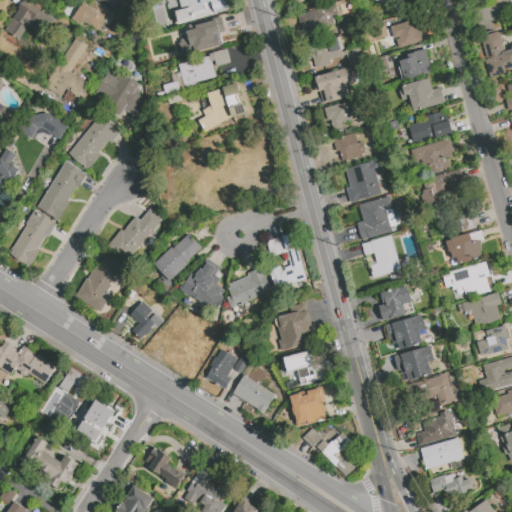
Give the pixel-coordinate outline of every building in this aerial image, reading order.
[(23,0),(25,0),(41,10),(40,12),(53,20),(48,26),(34,17),(30,22),(33,24),(30,29),(27,27),(19,39),(10,33),(5,30),(19,9),(18,8),(19,6),(13,1),(13,0),(21,0),(23,1),(23,0)] [(94,0),(111,12),(111,13),(115,16),(109,26),(104,23),(98,31),(84,22),(81,26),(62,13),(70,0),(76,0),(83,4),(85,1),(91,5),(94,0)] [(118,0),(113,8),(100,0),(118,0)] [(224,0),(227,10),(217,12),(217,14),(176,24),(174,16),(173,12),(181,10),(178,0),(224,0)] [(298,14),(336,4),(340,14),(333,16),(335,25),(320,29),(321,34),(305,38),(298,14)] [(337,19),(341,33),(354,30),(351,16),(337,19)] [(222,17),(226,31),(220,33),(223,44),(214,47),(202,51),(185,55),(184,53),(182,53),(179,40),(188,37),(186,27),(222,17)] [(404,22),(412,20),(413,23),(420,22),(423,34),(425,33),(426,39),(424,39),(425,41),(401,47),(399,38),(393,39),(390,26),(405,23),(404,22)] [(480,35),(498,30),(500,33),(503,42),(502,44),(503,50),(511,48),(511,45),(511,66),(505,69),(505,72),(490,76),(485,58),(486,58),(480,35)] [(76,37),(89,45),(71,73),(87,84),(79,97),(66,89),(61,97),(44,86),(76,37)] [(364,60),(350,64),(347,56),(331,60),(332,65),(316,69),(315,62),(314,63),(310,49),(339,41),(341,49),(342,48),(343,52),(361,47),(364,60)] [(210,54),(212,61),(215,60),(216,66),(230,63),(226,49),(210,54)] [(414,52),(426,49),(432,73),(402,80),(399,68),(401,67),(400,61),(408,59),(407,55),(415,53),(414,52)] [(209,56),(215,78),(179,88),(178,82),(173,84),(172,79),(176,78),(175,74),(180,73),(178,65),(209,56)] [(386,56),(374,60),(378,72),(390,69),(386,56)] [(312,78),(351,66),(356,83),(346,86),(349,97),(324,104),(320,92),(317,93),(312,78)] [(108,71),(120,79),(123,74),(139,85),(135,92),(140,92),(141,107),(135,117),(124,110),(120,115),(107,108),(111,102),(95,92),(108,71)] [(430,78),(433,90),(442,87),(446,103),(414,112),(410,99),(402,101),(398,86),(430,78)] [(163,87),(165,96),(179,92),(177,84),(163,87)] [(224,88),(226,98),(240,94),(237,84),(224,88)] [(231,117),(205,132),(198,121),(206,117),(202,111),(210,106),(207,94),(223,89),(231,117)] [(169,104),(167,97),(180,93),(181,101),(169,104)] [(347,103),(349,113),(356,111),(358,119),(342,123),(344,129),(334,132),(331,120),(327,121),(324,109),(347,103)] [(230,108),(232,118),(247,114),(244,105),(230,108)] [(442,111),(443,115),(448,114),(452,133),(437,137),(436,134),(429,136),(430,139),(414,143),(409,124),(427,120),(425,115),(442,111)] [(367,126),(364,116),(375,112),(379,123),(367,126)] [(60,139),(68,127),(47,114),(27,117),(17,130),(31,138),(37,130),(42,128),(60,139)] [(120,134),(111,144),(108,141),(85,168),(68,153),(101,115),(118,129),(120,134)] [(397,119),(389,121),(392,130),(399,128),(397,119)] [(333,139),(356,133),(359,144),(364,142),(367,155),(364,156),(365,160),(352,164),(350,160),(342,162),(339,151),(336,151),(333,139)] [(372,143),(375,155),(388,152),(384,139),(372,143)] [(452,147),(455,154),(451,156),(454,167),(436,172),(436,174),(423,178),(417,158),(415,158),(412,150),(449,139),(451,139),(452,140),(453,141),(454,143),(454,144),(453,146),(452,147)] [(0,159),(7,149),(16,155),(10,165),(12,166),(13,165),(20,170),(12,182),(8,179),(0,190),(0,159)] [(202,203),(219,212),(224,203),(236,179),(253,175),(250,163),(247,161),(235,164),(233,155),(222,157),(223,161),(202,203)] [(345,168),(380,158),(383,171),(377,173),(382,193),(369,199),(370,199),(355,202),(351,203),(347,189),(351,188),(345,168)] [(59,221),(37,207),(66,161),(88,175),(80,188),(75,188),(69,199),(70,202),(59,221)] [(460,169),(462,179),(450,187),(451,200),(425,206),(422,194),(424,193),(423,191),(425,190),(423,180),(460,169)] [(394,232),(362,241),(357,224),(363,222),(359,205),(388,197),(392,208),(386,210),(386,211),(392,209),(397,226),(392,227),(394,232)] [(477,227),(442,237),(436,211),(453,206),(456,217),(473,212),(477,227)] [(57,224),(49,237),(46,236),(39,249),(41,250),(31,268),(9,254),(13,248),(14,248),(28,225),(26,224),(35,210),(46,216),(57,224)] [(163,220),(125,263),(106,247),(122,230),(123,231),(136,217),(141,221),(151,210),(163,220)] [(481,230),(445,240),(449,251),(451,251),(452,257),(456,257),(459,263),(472,260),(472,256),(481,257),(481,240),(484,239),(481,230)] [(188,235),(194,242),(195,241),(202,248),(186,263),(188,264),(172,279),(156,263),(173,248),(173,249),(188,235)] [(297,245),(307,281),(275,289),(270,269),(282,266),(283,271),(286,270),(285,267),(291,266),(287,252),(272,256),(268,241),(282,238),(284,248),(286,247),(284,238),(295,235),(296,241),(297,245)] [(362,244),(392,236),(402,270),(373,278),(371,273),(373,272),(372,266),(377,264),(374,253),(365,255),(362,244)] [(104,253),(130,270),(123,280),(116,275),(101,298),(106,302),(99,313),(75,297),(87,279),(88,280),(93,272),(92,271),(104,253)] [(207,259),(220,267),(218,271),(223,274),(216,285),(225,291),(222,296),(224,298),(215,312),(181,291),(192,273),(196,276),(196,275),(195,275),(198,271),(199,272),(201,268),(201,269),(207,259)] [(488,262),(496,289),(478,295),(476,290),(471,291),(472,292),(466,294),(464,288),(459,290),(458,288),(453,289),(452,286),(446,287),(442,274),(488,262)] [(263,268),(273,291),(231,309),(227,299),(232,297),(228,289),(230,288),(228,285),(249,276),(248,274),(263,268)] [(408,287),(412,301),(403,304),(406,316),(383,323),(378,307),(387,305),(385,298),(382,299),(380,294),(399,288),(399,289),(408,287)] [(498,292),(462,302),(464,311),(471,309),(475,322),(488,323),(500,318),(497,305),(501,303),(498,292)] [(142,302),(164,321),(150,337),(146,334),(141,339),(131,330),(138,322),(130,316),(142,302)] [(283,348),(279,346),(278,341),(281,340),(278,327),(281,326),(278,317),(300,311),(300,313),(308,311),(312,326),(304,328),(309,344),(289,349),(284,350),(283,348)] [(421,315),(425,329),(420,331),(423,343),(400,350),(398,343),(393,345),(392,340),(390,340),(386,325),(421,315)] [(508,348),(488,355),(488,353),(480,355),(476,342),(488,339),(485,330),(505,325),(509,337),(505,338),(508,348)] [(167,328),(179,335),(182,332),(197,342),(197,340),(208,347),(195,368),(191,364),(189,366),(180,360),(181,357),(172,351),(174,348),(160,340),(167,328)] [(21,375),(20,374),(20,373),(21,371),(21,370),(22,370),(16,367),(10,377),(0,370),(0,347),(1,346),(2,347),(6,341),(15,347),(14,348),(17,350),(16,351),(19,353),(23,346),(37,354),(37,355),(38,354),(43,357),(42,359),(49,363),(50,362),(54,364),(53,366),(56,368),(46,384),(27,373),(27,374),(26,376),(25,376),(24,376),(22,376),(21,375)] [(394,357),(430,346),(434,361),(428,363),(431,375),(408,382),(406,374),(402,375),(401,371),(398,372),(394,357)] [(224,389),(205,378),(211,367),(209,365),(215,357),(216,357),(221,349),(238,359),(227,376),(230,378),(224,389)] [(282,357),(286,372),(296,370),(300,385),(316,381),(308,351),(282,357)] [(242,353),(234,369),(241,373),(250,357),(242,353)] [(511,356),(483,365),(486,378),(478,381),(481,392),(511,383),(511,370),(504,373),(504,370),(511,367),(511,356)] [(47,405),(53,408),(49,416),(68,425),(91,380),(67,367),(47,405)] [(401,388),(447,374),(455,401),(440,406),(437,396),(406,404),(401,388)] [(72,375),(107,399),(95,416),(60,393),(72,375)] [(244,375),(275,396),(263,415),(232,394),(244,375)] [(327,420),(297,428),(294,419),(296,418),(295,415),(293,415),(291,408),(293,408),(290,397),(301,393),(302,397),(308,395),(307,391),(321,387),(325,401),(322,402),(323,406),(326,405),(328,412),(325,413),(327,420)] [(511,389),(511,414),(508,415),(508,413),(497,416),(492,398),(507,393),(507,391),(511,389)] [(99,443),(115,410),(93,399),(77,433),(99,443)] [(0,401),(10,409),(5,418),(0,414),(0,401)] [(456,435),(419,446),(416,434),(424,432),(422,422),(440,417),(440,414),(448,412),(448,415),(450,414),(456,435)] [(511,425),(511,426),(509,423),(497,429),(504,446),(502,447),(505,455),(507,454),(511,462),(511,461),(511,425)] [(312,428),(302,438),(312,448),(321,438),(312,428)] [(342,432),(351,441),(346,446),(359,459),(354,464),(356,466),(345,477),(337,469),(337,468),(316,447),(323,440),(328,444),(332,440),(333,442),(342,432)] [(65,455),(79,464),(74,471),(75,472),(70,479),(69,478),(64,485),(60,483),(56,489),(20,465),(38,437),(47,443),(42,451),(60,462),(65,455)] [(420,449),(458,438),(464,459),(463,459),(465,466),(452,470),(450,463),(426,470),(420,449)] [(153,446),(171,458),(167,464),(185,476),(177,489),(165,481),(167,479),(149,467),(150,465),(144,461),(153,446)] [(214,474),(208,484),(212,487),(216,490),(219,485),(228,490),(220,502),(227,506),(222,511),(202,511),(183,499),(188,492),(186,491),(192,483),(203,467),(214,474)] [(429,480),(433,493),(444,490),(447,497),(456,494),(457,496),(467,494),(466,491),(472,489),(469,480),(463,481),(462,477),(455,478),(452,473),(429,480)] [(134,486),(154,499),(146,510),(142,507),(141,508),(146,511),(145,511),(116,511),(115,511),(122,501),(125,503),(127,499),(126,498),(134,486)] [(260,511),(259,511),(233,511),(242,500),(260,511)] [(464,511),(467,510),(467,511),(469,511),(486,500),(494,511),(464,511)] [(26,509),(23,511),(8,511),(15,502),(26,509)]
